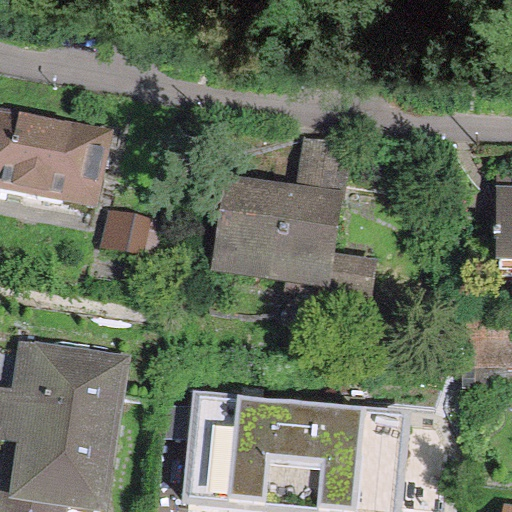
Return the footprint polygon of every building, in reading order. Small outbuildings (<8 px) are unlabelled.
[(0,190),(94,209),(108,136),(0,114),(0,190)] [(217,276),(374,297),(379,266),(332,259),(340,200),(230,184),(224,223),(217,276)] [(497,286),(511,285),(511,199),(508,200),(494,200),(497,286)] [(108,248),(164,262),(173,227),(117,213),(108,248)] [(64,511),(65,510),(76,511),(107,511),(130,353),(19,338),(12,388),(0,385),(0,440),(17,442),(10,492),(1,491),(0,494),(0,511),(64,511)] [(176,510),(202,511),(395,511),(404,423),(354,418),(288,412),(254,409),(185,403),(176,510)]
